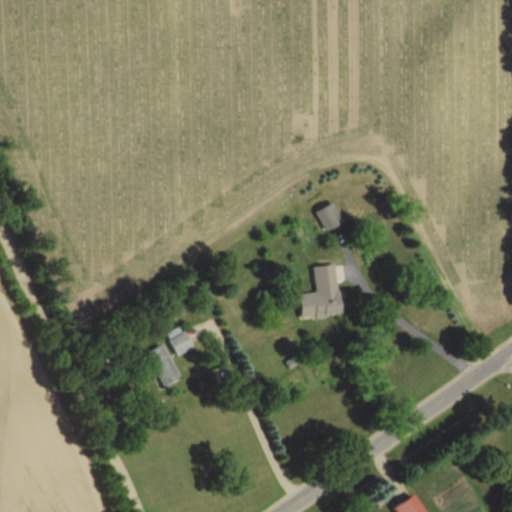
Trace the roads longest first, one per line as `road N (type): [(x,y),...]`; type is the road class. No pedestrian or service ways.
road 1 (residential): [(130,511),(0,232)]
road 2 (tertiary): [(511,345),(276,511)]
